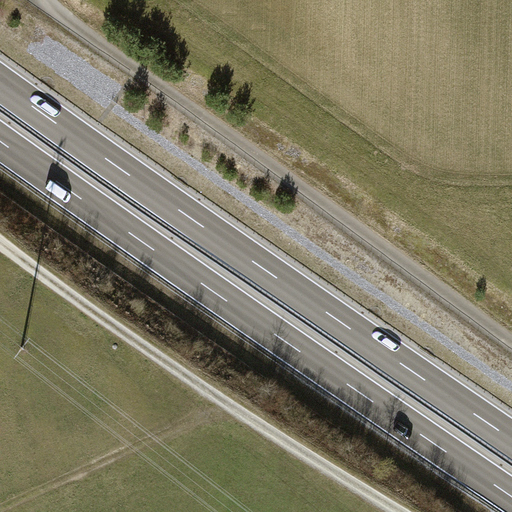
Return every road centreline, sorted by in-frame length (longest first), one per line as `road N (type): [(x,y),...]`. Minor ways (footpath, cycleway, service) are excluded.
road 1 (trunk): [(511,437),(0,80)]
road 2 (trunk): [(0,139),(511,495)]
road 3 (track): [(511,341),(42,0)]
road 4 (track): [(408,511),(238,410),(0,241)]
road 5 (track): [(238,410),(186,420),(0,506)]
